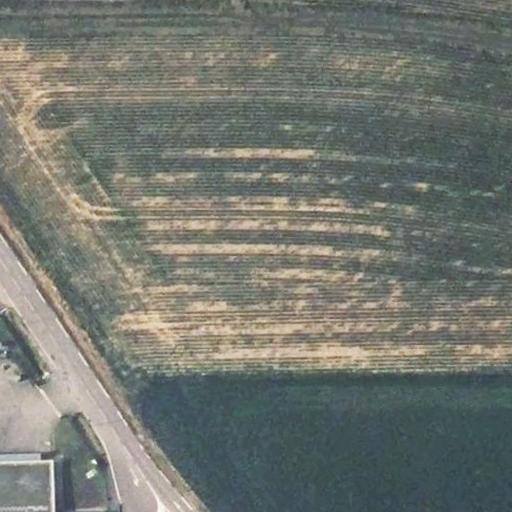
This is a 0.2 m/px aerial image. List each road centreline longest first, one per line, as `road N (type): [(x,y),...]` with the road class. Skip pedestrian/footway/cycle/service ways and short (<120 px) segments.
road 1 (track): [(0,20),(409,23),(511,40)]
road 2 (unclassified): [(175,511),(0,259)]
